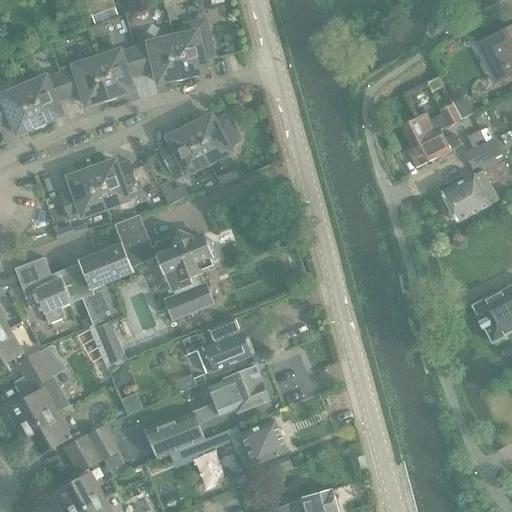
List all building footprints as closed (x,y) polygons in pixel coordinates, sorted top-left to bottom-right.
[(111,0),(93,0),(85,3),(93,26),(118,16),(111,0)] [(184,3),(183,0),(169,0),(163,3),(166,10),(184,3)] [(178,18),(175,8),(166,11),(169,21),(178,18)] [(174,34),(170,35),(182,82),(185,81),(189,80),(192,78),(195,75),(206,72),(203,61),(215,58),(208,29),(207,30),(204,26),(201,24),(198,22),(194,21),(190,24),(188,27),(187,31),(187,35),(185,35),(182,34),(178,34),(174,34)] [(511,30),(477,48),(491,75),(508,66),(511,74),(511,30)] [(162,40),(159,42),(148,45),(149,46),(134,50),(141,74),(155,71),(158,84),(169,81),(172,82),(175,83),(179,83),(182,82),(170,35),(167,36),(164,38),(162,40)] [(48,45),(39,48),(41,53),(46,56),(51,54),(48,45)] [(98,55),(95,56),(110,102),(114,101),(117,99),(120,97),(123,94),(133,91),(129,78),(141,74),(134,50),(120,53),(120,51),(109,55),(105,54),(102,54),(98,55)] [(86,61),(84,63),(73,67),(74,68),(59,74),(69,98),(82,93),(86,106),(97,102),(102,103),(106,103),(110,102),(95,56),(92,57),(89,59),(86,61)] [(57,103),(69,98),(59,74),(47,78),(46,77),(36,82),(32,81),(28,82),(24,82),(21,84),(40,128),(47,125),(52,119),(63,115),(57,103)] [(439,79),(428,84),(432,93),(443,88),(439,79)] [(2,98),(0,98),(0,127),(12,122),(17,135),(28,130),(32,130),(36,130),(40,128),(21,84),(18,85),(16,87),(13,90),(11,92),(1,97),(2,98)] [(400,126),(410,147),(426,140),(425,139),(439,131),(459,122),(452,106),(441,112),(442,115),(428,122),(424,114),(400,126)] [(187,124),(209,167),(210,168),(213,166),(216,164),(218,161),(220,158),(230,152),(227,147),(238,142),(238,138),(237,134),(236,131),(232,124),(230,121),(228,118),(225,116),(214,121),(211,116),(201,121),(198,121),(194,122),(191,123),(187,124)] [(210,168),(209,167),(187,124),(184,127),(180,130),(178,133),(168,138),(170,143),(158,149),(174,180),(186,174),(187,175),(197,170),(200,170),(203,170),(207,169),(210,168)] [(444,140),(439,131),(425,139),(426,140),(410,147),(411,148),(407,150),(415,168),(436,159),(435,157),(449,151),(448,149),(458,145),(453,136),(444,140)] [(467,140),(473,151),(486,145),(486,144),(485,144),(479,133),(467,140)] [(492,140),(486,144),(486,145),(473,151),(464,156),(473,172),(501,157),(492,140)] [(155,151),(144,156),(148,164),(159,159),(155,151)] [(93,166),(90,167),(106,212),(113,209),(118,204),(129,200),(128,199),(141,195),(129,162),(116,167),(115,162),(104,165),(100,165),(97,165),(93,166)] [(82,171),(79,174),(68,178),(73,191),(60,195),(69,220),(82,216),(82,217),(93,213),(97,214),(102,213),(106,212),(90,167),(86,169),(82,171)] [(220,186),(238,179),(235,171),(217,178),(220,186)] [(488,205),(497,200),(482,171),(440,193),(449,210),(447,214),(450,220),(455,221),(456,223),(488,206),(488,205)] [(175,292),(176,296),(165,301),(174,322),(214,305),(206,284),(201,286),(197,276),(202,274),(201,270),(213,266),(210,260),(213,260),(210,253),(213,252),(213,245),(208,240),(205,241),(203,237),(196,240),(178,233),(175,241),(164,246),(157,243),(154,248),(150,250),(137,218),(115,227),(122,245),(121,245),(131,268),(158,257),(160,264),(157,265),(169,295),(175,292)] [(108,229),(100,231),(102,239),(110,236),(108,229)] [(133,273),(131,268),(121,245),(78,262),(81,271),(50,284),(42,261),(45,260),(44,259),(14,270),(20,285),(22,285),(26,297),(35,293),(48,325),(64,318),(60,309),(70,304),(81,299),(89,319),(92,326),(120,315),(107,283),(133,273)] [(511,284),(471,306),(491,344),(511,333),(511,284)] [(0,335),(9,330),(0,314),(0,297),(4,295),(0,287),(0,335)] [(89,319),(81,322),(84,329),(90,327),(92,326),(89,319)] [(92,326),(90,327),(108,372),(124,366),(126,365),(125,361),(128,360),(113,324),(110,325),(108,320),(92,326)] [(182,342),(188,356),(197,352),(199,358),(206,375),(251,357),(250,354),(254,352),(249,340),(245,341),(241,330),(239,331),(234,321),(182,342)] [(9,330),(0,335),(0,367),(14,360),(16,365),(15,365),(23,378),(46,365),(45,364),(39,354),(38,352),(25,360),(23,355),(23,354),(9,330)] [(50,348),(39,354),(45,364),(56,358),(50,348)] [(53,378),(46,365),(23,378),(30,391),(53,378)] [(131,385),(124,366),(108,372),(116,391),(131,385)] [(224,383),(210,389),(216,404),(221,416),(235,410),(237,415),(268,402),(254,368),(223,381),(224,383)] [(193,380),(196,388),(205,384),(202,377),(203,377),(193,380)] [(6,411),(20,436),(57,415),(43,390),(6,411)] [(136,395),(122,401),(128,416),(143,410),(136,395)] [(216,404),(146,432),(157,458),(203,440),(197,426),(221,416),(216,404)] [(71,438),(57,415),(20,436),(33,460),(71,438)] [(275,422),(232,439),(238,455),(240,454),(247,470),(288,453),(275,422)] [(105,427),(90,435),(104,460),(119,452),(105,427)] [(215,436),(193,444),(197,454),(207,450),(227,442),(223,432),(215,436)] [(63,450),(70,463),(93,450),(85,436),(63,450)] [(100,462),(93,450),(70,463),(77,476),(100,462)] [(52,494),(62,511),(79,511),(104,499),(90,474),(52,494)] [(304,511),(339,511),(333,490),(301,499),(304,511)] [(111,511),(104,499),(79,511),(111,511)]
